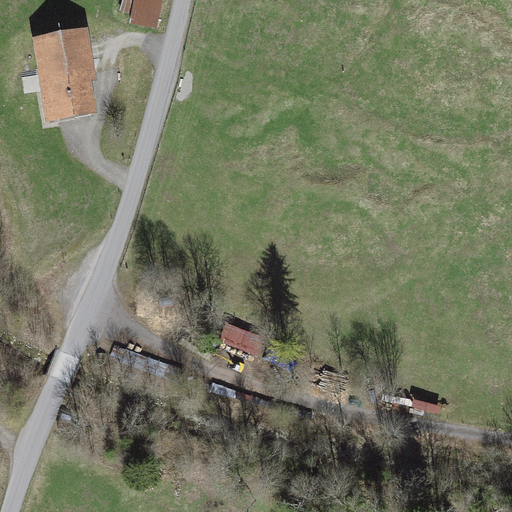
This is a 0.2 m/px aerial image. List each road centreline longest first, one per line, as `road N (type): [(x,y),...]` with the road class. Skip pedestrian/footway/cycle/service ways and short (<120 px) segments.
road 1 (unclassified): [(10,511),(128,206),(184,0)]
road 2 (track): [(87,322),(511,444)]
